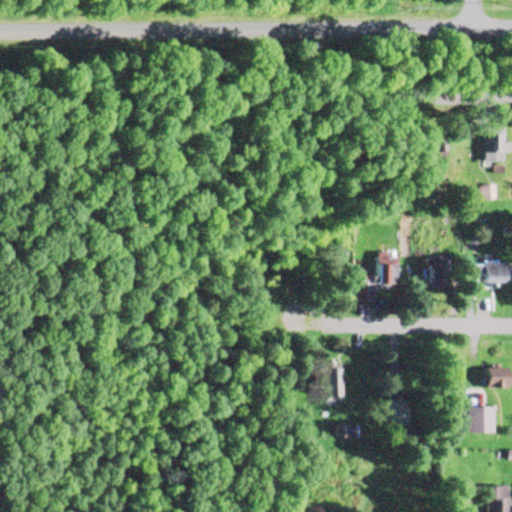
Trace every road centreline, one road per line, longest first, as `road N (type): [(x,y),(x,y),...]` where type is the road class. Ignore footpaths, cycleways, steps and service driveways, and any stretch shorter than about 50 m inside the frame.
road 1 (residential): [(511,28),(0,32)]
road 2 (residential): [(511,330),(321,329)]
road 3 (residential): [(511,98),(390,94)]
